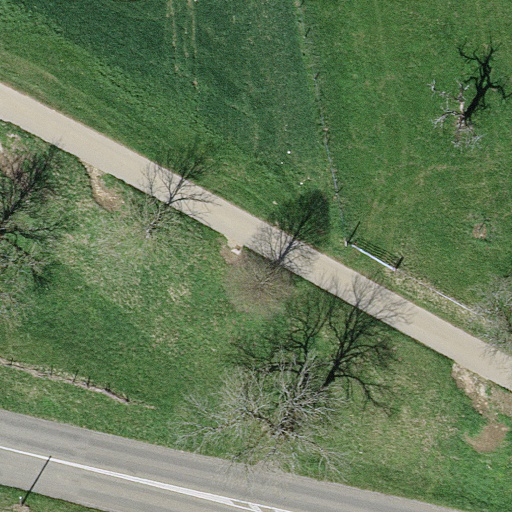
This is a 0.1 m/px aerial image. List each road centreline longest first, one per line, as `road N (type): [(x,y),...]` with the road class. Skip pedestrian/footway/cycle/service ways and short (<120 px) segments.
road 1 (track): [(0,97),(511,383)]
road 2 (secondary): [(276,511),(0,446)]
